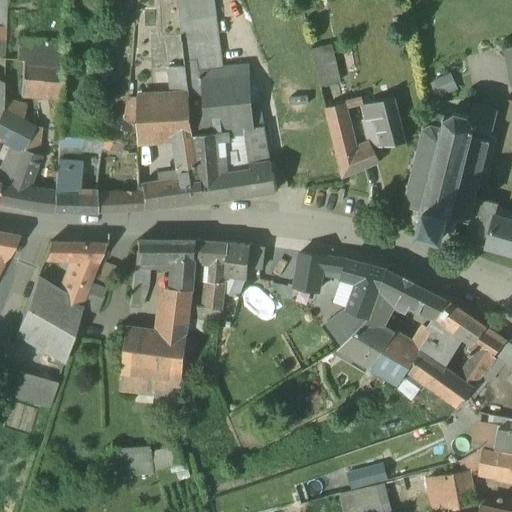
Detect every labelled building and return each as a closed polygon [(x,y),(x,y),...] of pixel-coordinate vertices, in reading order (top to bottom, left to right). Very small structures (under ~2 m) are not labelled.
[(0,0),(0,60),(7,61),(8,0),(0,0)] [(188,0),(176,0),(189,93),(202,92),(200,74),(198,74),(188,0)] [(213,0),(188,0),(198,74),(200,74),(222,71),(213,0)] [(29,9),(13,8),(13,17),(28,18),(29,9)] [(65,43),(19,39),(17,61),(25,61),(21,96),(62,99),(65,64),(63,64),(65,43)] [(330,46),(312,50),(320,88),(338,84),(330,46)] [(185,68),(169,69),(170,94),(189,93),(185,68)] [(222,71),(200,74),(202,92),(208,133),(216,132),(244,129),(263,126),(258,103),(248,104),(245,69),(222,71)] [(428,81),(433,95),(456,88),(452,74),(428,81)] [(208,133),(202,92),(189,93),(194,135),(208,133)] [(189,93),(170,94),(139,96),(139,99),(138,132),(138,142),(176,139),(175,128),(192,126),(189,93)] [(139,99),(129,97),(126,116),(123,116),(123,130),(138,132),(139,99)] [(393,101),(374,103),(362,106),(366,120),(367,122),(397,116),(393,101)] [(458,113),(456,110),(453,110),(454,113),(447,117),(435,114),(433,122),(430,123),(429,125),(425,128),(424,126),(421,128),(423,130),(422,133),(420,133),(419,136),(421,137),(418,150),(415,150),(414,154),(417,154),(413,167),(411,167),(410,170),(412,171),(409,183),(407,183),(406,187),(408,187),(405,202),(401,205),(403,208),(406,206),(410,207),(408,215),(413,222),(421,224),(419,233),(444,239),(447,227),(456,229),(459,219),(465,221),(468,225),(475,197),(477,188),(480,189),(481,184),(478,184),(482,171),(484,171),(485,167),(483,167),(486,154),(488,154),(490,150),(487,149),(492,131),(496,133),(498,126),(493,125),(497,109),(473,103),(470,114),(467,113),(465,115),(458,113)] [(356,153),(344,104),(337,105),(325,108),(344,180),(377,164),(369,148),(356,153)] [(92,108),(61,105),(58,146),(80,149),(93,150),(96,128),(89,127),(92,112),(92,108)] [(21,119),(0,108),(0,137),(10,143),(21,119)] [(138,132),(123,130),(123,116),(92,112),(89,127),(96,128),(103,129),(99,150),(138,153),(139,153),(138,142),(138,132)] [(363,121),(369,148),(377,164),(378,164),(373,150),(383,148),(384,146),(403,141),(397,116),(367,122),(366,120),(363,121)] [(21,119),(10,143),(16,146),(24,150),(35,125),(21,119)] [(35,125),(24,150),(36,154),(44,129),(35,125)] [(192,126),(175,128),(176,139),(181,179),(181,178),(200,175),(194,136),(194,135),(192,126)] [(270,172),(263,126),(244,129),(249,163),(251,176),(255,192),(274,190),(272,172),(270,172)] [(103,129),(96,128),(93,150),(99,150),(103,129)] [(241,195),(239,172),(225,174),(224,167),(218,167),(216,132),(208,133),(194,135),(194,136),(200,175),(204,200),(241,195)] [(16,146),(0,183),(0,185),(9,187),(10,187),(18,165),(24,150),(16,146)] [(80,149),(58,146),(57,161),(74,162),(75,154),(80,149)] [(36,154),(24,150),(18,165),(32,170),(38,155),(36,154)] [(138,153),(121,152),(122,192),(119,192),(120,212),(143,210),(143,192),(140,191),(138,192),(139,153),(138,153)] [(74,162),(57,161),(54,194),(53,213),(96,214),(95,197),(94,194),(72,193),(74,162)] [(32,170),(18,165),(10,187),(26,189),(32,170)] [(251,176),(239,172),(241,195),(255,192),(251,176)] [(200,175),(181,178),(181,179),(140,185),(140,191),(143,192),(143,210),(204,200),(200,175)] [(10,187),(9,187),(0,185),(0,204),(32,211),(53,213),(54,194),(26,189),(10,187)] [(116,192),(106,197),(95,197),(96,214),(120,212),(119,192),(116,192)] [(498,203),(475,197),(468,225),(468,226),(464,242),(485,248),(494,214),(496,214),(498,203)] [(511,219),(496,215),(494,214),(485,248),(511,255),(511,219)] [(17,237),(0,233),(0,255),(6,257),(17,237)] [(197,241),(137,241),(134,265),(147,266),(154,261),(176,263),(194,264),(197,241)] [(228,243),(201,241),(199,262),(210,263),(207,285),(223,285),(225,266),(228,246),(228,243)] [(106,244),(50,242),(44,261),(75,263),(98,264),(106,244)] [(249,249),(232,247),(228,246),(225,266),(230,267),(228,279),(244,281),(249,249)] [(269,251),(249,249),(244,281),(261,284),(269,251)] [(348,259),(300,252),(297,267),(320,270),(343,273),(344,274),(348,259)] [(363,263),(348,259),(344,274),(343,273),(342,279),(357,282),(363,263)] [(98,264),(75,263),(64,293),(84,302),(98,264)] [(194,264),(176,263),(173,290),(191,292),(194,264)] [(387,270),(363,263),(357,282),(347,310),(327,325),(342,345),(369,319),(371,314),(387,270)] [(147,266),(134,265),(130,300),(139,301),(147,266)] [(320,270),(297,267),(293,287),(316,292),(320,270)] [(431,295),(387,269),(387,270),(371,314),(386,323),(393,308),(407,315),(410,307),(435,319),(446,302),(431,295)] [(244,281),(228,279),(225,295),(238,297),(244,281)] [(62,298),(36,282),(19,332),(63,363),(81,309),(60,302),(62,298)] [(92,285),(82,311),(96,316),(106,291),(92,285)] [(223,285),(207,285),(204,311),(219,313),(223,285)] [(173,290),(168,290),(161,302),(157,334),(186,338),(191,292),(173,290)] [(84,302),(64,293),(62,298),(60,302),(81,309),(84,302)] [(473,320),(446,302),(435,319),(428,329),(431,331),(425,340),(442,353),(456,334),(461,337),(473,320)] [(219,313),(204,311),(202,323),(218,325),(219,313)] [(405,343),(369,319),(342,345),(338,350),(395,382),(398,384),(402,377),(406,370),(395,364),(405,343)] [(473,320),(461,337),(477,348),(493,358),(506,342),(485,328),(473,320)] [(428,329),(422,329),(415,340),(421,346),(425,340),(431,331),(428,329)] [(157,334),(126,330),(121,370),(137,372),(182,377),(186,338),(157,334)] [(442,353),(425,340),(421,346),(419,349),(436,361),(442,353)] [(405,343),(395,364),(406,370),(418,351),(405,343)] [(493,358),(477,348),(470,358),(487,369),(495,359),(493,358)] [(418,351),(406,370),(402,377),(431,396),(435,391),(459,407),(469,393),(472,388),(436,361),(419,349),(418,351)] [(487,369),(472,388),(469,393),(473,400),(487,383),(490,381),(506,363),(497,356),(495,359),(487,369)] [(137,372),(121,370),(120,381),(137,383),(137,372)] [(58,388),(11,372),(2,399),(49,415),(58,388)] [(137,383),(120,381),(118,391),(137,394),(137,383)] [(469,393),(459,407),(457,409),(464,421),(473,405),(475,403),(473,400),(469,393)] [(501,425),(482,422),(476,446),(496,448),(499,428),(501,428),(501,425)] [(511,429),(501,428),(499,428),(496,448),(495,449),(511,452),(511,429)] [(500,452),(486,450),(483,452),(480,470),(479,474),(496,476),(500,452)] [(152,451),(111,453),(110,463),(122,462),(124,479),(167,471),(174,487),(190,481),(180,453),(152,458),(152,451)] [(480,452),(471,463),(466,464),(467,472),(472,471),(480,470),(483,452),(480,452)] [(511,454),(500,452),(496,476),(511,478),(511,454)] [(467,472),(428,479),(433,511),(474,511),(473,504),(474,504),(472,471),(467,472)] [(385,482),(339,492),(343,511),(390,511),(391,511),(385,482)]
